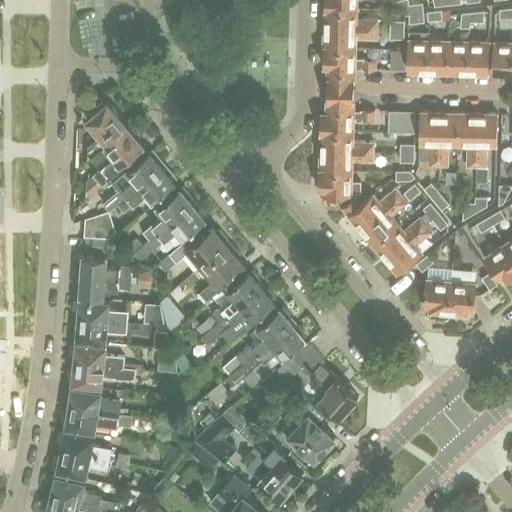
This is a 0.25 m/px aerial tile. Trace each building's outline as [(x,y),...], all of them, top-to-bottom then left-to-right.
[(409,12),(409,3),(408,0),(393,0),(406,13),(409,12)] [(409,3),(409,12),(423,11),(422,2),(409,3)] [(511,16),(511,6),(500,8),(500,17),(511,16)] [(325,22),(324,26),(378,27),(378,18),(357,18),(358,8),(325,7),(325,16),(325,17),(324,17),(324,22),(325,22)] [(428,10),(429,19),(442,18),(442,9),(428,10)] [(471,11),(470,20),(484,20),(485,9),(471,11)] [(423,11),(409,12),(409,21),(424,20),(423,11)] [(470,20),(471,11),(462,11),(461,25),(470,26),(470,20)] [(390,19),(390,28),(404,28),(404,19),(390,19)] [(377,36),(378,27),(324,26),(324,29),(324,34),(324,43),(324,45),(356,46),(356,36),(377,36)] [(404,37),(404,28),(390,28),(390,37),(404,37)] [(408,68),(408,69),(409,69),(423,69),(423,70),(428,70),(429,37),(409,37),(408,68)] [(448,38),(429,37),(428,70),(434,70),(447,70),(448,38)] [(463,71),(468,71),(469,39),(448,38),(447,70),(463,71)] [(507,72),(511,72),(511,39),(494,38),(493,71),(507,72)] [(469,39),(468,71),(474,71),(489,71),(489,59),(490,39),(469,39)] [(355,50),(356,46),(324,45),(324,64),(328,64),(328,76),(326,77),(326,78),(328,79),(328,87),(354,88),(354,80),(355,79),(355,77),(355,66),(363,66),(363,68),(376,68),(376,69),(377,69),(377,67),(376,67),(376,58),(364,58),(364,57),(355,56),(355,50)] [(354,96),(354,88),(328,87),(328,96),(326,96),(326,97),(327,98),(327,111),(323,111),(323,110),(322,110),(321,126),(354,127),(354,121),(363,121),(363,117),(374,117),(374,115),(375,109),(376,110),(375,108),(374,108),(374,109),(362,108),(362,110),(354,110),(354,99),(355,97),(354,96)] [(97,151),(104,145),(129,124),(108,99),(104,102),(103,100),(96,106),(98,108),(89,114),(89,120),(100,133),(88,143),(88,159),(97,151)] [(388,132),(402,132),(402,122),(402,110),(389,110),(388,132)] [(414,122),(414,110),(402,110),(402,122),(402,132),(414,132),(414,122)] [(431,110),(420,110),(420,111),(421,111),(420,142),(430,142),(429,163),(439,164),(440,110),(431,110)] [(450,110),(440,110),(439,164),(448,164),(449,143),(459,143),(459,111),(450,111),(450,110)] [(469,111),(459,111),(459,143),(468,143),(468,165),(477,165),(478,111),(469,111)] [(478,111),(477,165),(486,165),(486,144),(497,144),(498,113),(498,112),(488,112),(488,111),(478,111)] [(125,159),(136,150),(145,143),(139,136),(141,134),(133,126),(132,127),(129,124),(104,145),(113,156),(95,171),(96,172),(87,180),(86,197),(128,163),(125,159)] [(321,145),(321,148),(375,150),(375,141),(354,140),(354,127),(321,126),(321,130),(322,130),(321,138),(321,140),(320,145),(321,145)] [(400,142),(400,151),(414,151),(414,142),(400,142)] [(320,167),(320,170),(353,171),(353,158),(374,159),(375,150),(321,148),(321,152),(320,152),(320,157),(320,158),(321,158),(320,167)] [(110,209),(119,202),(162,164),(158,159),(160,158),(153,149),(151,151),(150,149),(112,181),(119,189),(104,202),(110,209)] [(414,151),(400,151),(400,160),(414,160),(414,151)] [(167,169),(162,164),(119,202),(125,209),(144,193),(151,200),(175,180),(174,178),(176,176),(169,168),(167,169)] [(410,169),(396,169),(396,179),(411,179),(415,175),(410,169)] [(352,179),(353,171),(320,170),(319,187),(320,187),(325,187),(325,192),(324,192),(324,193),(352,193),(352,192),(361,192),(362,179),(352,179)] [(424,187),(433,197),(440,192),(431,181),(424,187)] [(414,182),(404,191),(410,198),(420,189),(414,182)] [(499,203),(503,201),(511,185),(511,184),(500,183),(499,203)] [(143,230),(149,237),(193,201),(189,196),(191,194),(184,186),(182,187),(180,186),(155,206),(162,214),(143,230)] [(349,212),(363,227),(401,193),(395,186),(380,199),(373,191),(361,201),(349,212)] [(440,192),(433,197),(442,208),(449,202),(440,192)] [(408,200),(401,193),(363,227),(376,242),(399,221),(392,213),(408,200)] [(475,201),(475,211),(487,204),(488,195),(476,195),(475,201)] [(355,196),(344,205),(349,212),(361,201),(355,196)] [(143,243),(140,246),(131,254),(138,259),(174,229),(180,237),(206,216),(205,215),(207,213),(199,205),(197,206),(193,201),(149,237),(143,243)] [(423,207),(433,218),(440,212),(431,201),(423,207)] [(475,211),(475,201),(464,201),(463,218),(475,211)] [(500,208),(489,215),(493,223),(505,216),(500,208)] [(88,235),(107,237),(109,237),(115,230),(109,210),(89,216),(88,235)] [(448,222),(440,212),(433,218),(441,228),(448,222)] [(489,215),(477,222),(481,230),(493,223),(489,215)] [(376,242),(389,257),(427,223),(421,216),(406,229),(399,221),(376,242)] [(433,229),(427,223),(389,257),(401,270),(423,250),(417,243),(433,229)] [(184,239),(203,263),(230,240),(220,228),(218,230),(212,224),(202,232),(201,231),(187,242),(184,239)] [(107,237),(88,235),(84,235),(83,249),(106,250),(107,237)] [(131,254),(140,246),(143,243),(136,235),(124,247),(131,254)] [(230,240),(203,263),(220,283),(233,272),(232,270),(243,261),(238,255),(241,253),(230,240)] [(511,275),(511,248),(507,241),(485,255),(500,277),(505,274),(508,278),(511,275)] [(167,253),(159,260),(165,268),(173,261),(185,251),(179,243),(167,253)] [(82,268),(82,273),(132,277),(132,275),(132,265),(106,263),(107,255),(83,253),(83,255),(81,255),(80,266),(82,266),(82,268)] [(427,253),(417,262),(422,269),(433,260),(427,253)] [(138,275),(138,277),(151,278),(151,269),(139,268),(139,266),(132,265),(132,275),(138,275)] [(219,320),(262,284),(258,279),(260,277),(253,269),(251,271),(249,269),(224,290),(231,297),(212,312),(219,320)] [(477,275),(486,288),(495,283),(486,269),(477,275)] [(131,288),(132,277),(82,273),(81,279),(79,279),(78,290),(81,290),(80,293),(105,295),(105,286),(131,288)] [(150,286),(151,278),(138,277),(137,286),(150,286)] [(432,310),(450,311),(452,280),(428,278),(426,304),(432,304),(432,310)] [(452,280),(450,311),(469,313),(469,307),(474,308),(476,282),(452,280)] [(209,282),(197,292),(203,300),(217,289),(211,281),(209,282)] [(245,312),(251,319),(275,300),(273,297),(275,296),(269,288),(267,289),(262,284),(219,320),(217,321),(203,333),(202,334),(208,342),(245,312)] [(164,309),(174,300),(167,293),(161,299),(164,309)] [(79,310),(79,316),(128,321),(129,310),(109,308),(109,299),(80,297),(80,299),(77,299),(77,310),(79,310)] [(166,321),(161,302),(146,301),(145,320),(166,321)] [(230,373),(293,320),(289,315),(291,313),(284,305),(282,307),(280,306),(255,327),(261,334),(224,366),(230,373)] [(217,321),(211,313),(197,325),(203,333),(217,321)] [(127,332),(128,321),(79,316),(78,323),(76,323),(75,333),(77,334),(77,336),(107,339),(107,330),(127,332)] [(233,384),(238,379),(265,356),(273,365),(282,357),(307,336),(305,334),(307,333),(300,325),(299,327),(293,320),(230,373),(226,376),(233,384)] [(152,326),(151,342),(163,343),(164,327),(152,326)] [(359,393),(324,362),(327,359),(309,339),(288,357),(308,375),(313,371),(330,386),(320,397),(340,414),(359,393)] [(75,354),(75,360),(125,366),(126,355),(106,353),(107,344),(77,341),(76,343),(74,343),(73,354),(75,354)] [(178,360),(159,359),(158,368),(177,370),(178,360)] [(104,375),(123,377),(134,378),(136,367),(125,366),(75,360),(74,367),(71,367),(70,377),(73,378),(73,380),(103,384),(104,375)] [(191,361),(178,370),(183,380),(197,368),(191,361)] [(176,374),(164,373),(163,393),(184,395),(176,374)] [(69,404),(118,411),(120,401),(100,398),(101,389),(72,384),(72,387),(69,387),(68,397),(70,397),(69,404)] [(329,414),(309,398),(299,409),(305,414),(289,432),(298,439),(290,448),(306,462),(314,454),(316,455),(318,453),(320,455),(326,449),(324,447),(335,434),(321,422),(329,414)] [(190,402),(172,400),(171,418),(189,419),(190,402)] [(131,413),(118,411),(69,404),(68,411),(66,411),(64,421),(67,421),(66,424),(96,429),(97,420),(129,425),(131,413)] [(207,447),(216,454),(224,461),(237,447),(225,436),(236,424),(222,410),(195,437),(207,447)] [(172,420),(170,437),(189,438),(190,423),(172,420)] [(111,457),(113,449),(113,447),(93,443),(95,434),(65,428),(65,431),(63,430),(60,441),(63,441),(61,448),(111,457)] [(265,432),(255,443),(266,453),(268,451),(275,458),(260,475),(282,493),(303,470),(273,445),(277,441),(265,432)] [(187,447),(199,457),(207,447),(195,437),(187,447)] [(109,468),(111,457),(61,448),(60,454),(58,453),(56,464),(58,464),(58,467),(87,473),(89,464),(109,468)] [(266,511),(268,511),(246,494),(253,485),(234,470),(219,490),(220,490),(211,501),(224,511),(266,511)] [(53,486),(51,493),(99,506),(99,505),(101,497),(101,495),(82,490),(85,481),(56,473),(55,476),(53,475),(51,485),(53,486)] [(80,511),(97,511),(99,506),(51,493),(50,499),(47,498),(45,509),(47,509),(47,511),(46,511),(76,511),(77,511),(80,511)] [(101,497),(99,505),(115,508),(119,509),(121,501),(101,497)] [(161,511),(146,499),(134,511),(161,511)]
